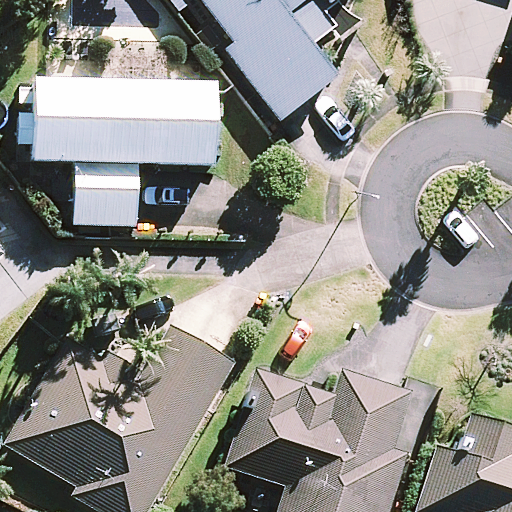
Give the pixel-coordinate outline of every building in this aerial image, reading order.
[(125,0),(65,0),(65,8),(126,10),(125,0)] [(307,48),(325,35),(334,46),(360,26),(339,0),(195,0),(230,45),(222,51),(276,122),(331,80),(307,48)] [(29,85),(29,112),(12,112),(12,148),(28,148),(28,164),(71,164),(70,226),(133,227),(134,166),(209,167),(210,87),(29,85)] [(0,258),(9,251),(0,240),(0,258)] [(145,511),(230,365),(167,329),(135,385),(62,343),(3,447),(75,489),(70,498),(94,511),(145,511)] [(405,393),(339,373),(331,400),(255,377),(227,471),(282,487),(274,511),(386,511),(403,455),(388,451),(405,393)] [(511,511),(511,432),(471,420),(459,458),(434,450),(414,511),(511,511)]
